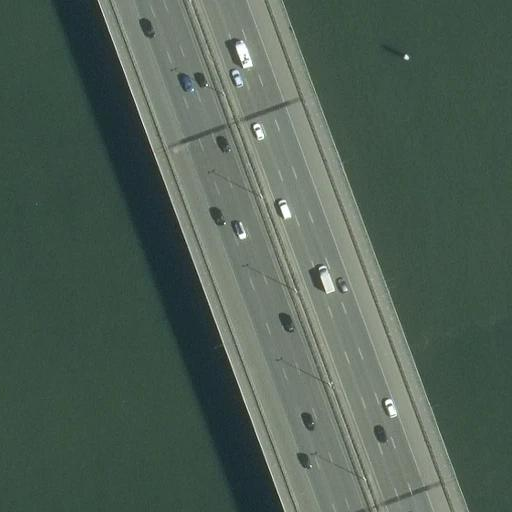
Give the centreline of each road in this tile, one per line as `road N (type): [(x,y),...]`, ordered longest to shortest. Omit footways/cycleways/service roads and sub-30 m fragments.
road 1 (motorway): [(413,511),(225,0)]
road 2 (motorway): [(156,0),(343,511)]
